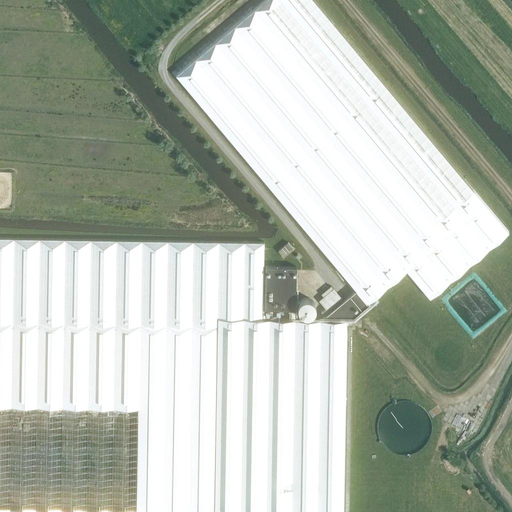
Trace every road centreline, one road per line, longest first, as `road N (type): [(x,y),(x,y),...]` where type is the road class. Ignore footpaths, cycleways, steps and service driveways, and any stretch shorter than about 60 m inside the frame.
road 1 (track): [(218,0),(166,51),(163,73),(345,292)]
road 2 (track): [(511,201),(343,0)]
road 3 (track): [(511,337),(486,377),(454,401),(439,397),(373,327)]
